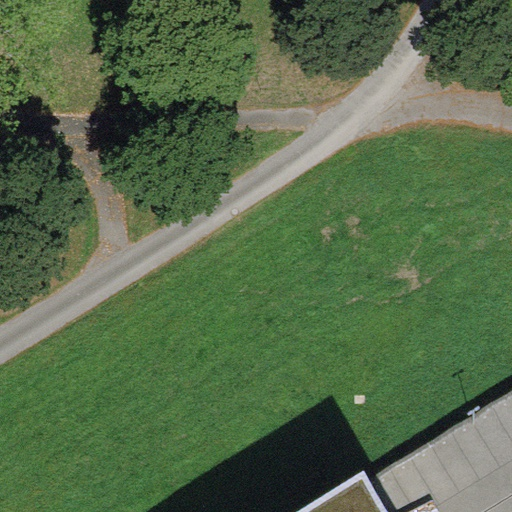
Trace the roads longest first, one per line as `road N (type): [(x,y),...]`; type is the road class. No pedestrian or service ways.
road 1 (track): [(364,113),(442,101),(511,113)]
road 2 (track): [(442,0),(364,113)]
